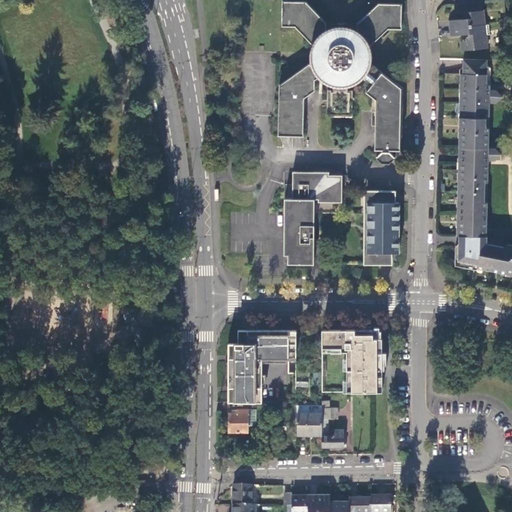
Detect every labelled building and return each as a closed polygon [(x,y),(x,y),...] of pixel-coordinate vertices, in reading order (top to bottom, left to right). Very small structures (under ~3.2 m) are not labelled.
[(482,1),(454,4),(455,13),(463,12),(463,13),(463,15),(464,16),(465,17),(466,17),(466,19),(448,21),(449,28),(485,25),(482,1)] [(315,91),(315,87),(350,88),(362,81),(374,82),(365,93),(376,101),(374,160),(391,161),(399,151),(401,89),(371,64),(371,48),(386,30),(401,30),(402,5),(375,4),(356,28),(327,27),(322,18),(303,2),(282,2),(281,27),(292,28),(310,42),(309,66),(279,83),(277,136),(303,137),(304,97),(315,91)] [(461,42),(462,51),(487,48),(486,35),(490,35),(489,24),(485,25),(449,28),(450,36),(468,35),(468,37),(466,37),(466,38),(465,40),(465,41),(461,42)] [(487,60),(463,59),(461,147),(485,148),(486,104),(487,90),(487,60)] [(496,103),(503,98),(503,96),(496,90),(487,90),(486,104),(496,103)] [(461,147),(459,235),(483,236),(485,161),(485,148),(461,147)] [(495,161),(501,156),(501,153),(495,148),(485,148),(485,161),(495,161)] [(329,173),(293,173),(292,185),(292,200),(314,200),(319,200),(319,203),(342,203),(342,177),(329,176),(329,173)] [(399,254),(399,203),(396,203),(396,191),(367,191),(368,196),(364,196),(364,218),(368,218),(367,265),(392,265),(392,254),(399,254)] [(284,212),(283,256),(284,256),(287,256),(287,264),(287,265),(310,265),(313,265),(314,244),(314,214),(314,200),(292,200),(284,200),(284,212)] [(319,200),(314,200),(314,214),(318,214),(342,215),(342,203),(319,203),(319,200)] [(483,236),(459,235),(459,245),(455,245),(455,265),(477,270),(479,266),(511,272),(511,248),(481,242),(481,237),(483,237),(483,236)] [(95,300),(94,321),(112,322),(112,301),(95,300)] [(140,309),(125,308),(124,323),(139,324),(140,309)] [(373,329),(322,329),(322,348),(333,348),(333,351),(346,351),(346,392),(382,392),(382,338),(373,338),(373,329)] [(228,344),(228,401),(262,402),(262,359),(296,359),(296,338),(296,331),(296,330),(242,330),(238,330),(238,344),(228,344)] [(140,332),(137,335),(137,341),(140,344),(149,344),(149,335),(146,332),(140,332)] [(321,435),(321,447),(343,447),(343,446),(346,446),(346,443),(343,443),(343,429),(335,429),(335,435),(328,435),(328,419),(336,419),(336,407),(328,408),(328,400),(322,400),(322,405),(322,413),(321,435)] [(296,413),(322,413),(322,405),(296,405),(296,413)] [(228,412),(228,431),(247,431),(247,426),(247,410),(237,410),(237,412),(228,412)] [(253,410),(247,410),(247,426),(253,426),(255,423),(255,412),(253,410)] [(296,413),(296,436),(321,435),(322,413),(296,413)] [(251,485),(234,485),(233,504),(251,505),(251,485)] [(308,511),(308,496),(292,497),(292,506),(292,511),(308,511)] [(308,511),(330,511),(331,504),(331,496),(308,496),(308,511)] [(371,511),(391,511),(391,496),(371,496),(371,498),(371,511)] [(371,511),(371,498),(349,499),(349,504),(349,511),(371,511)]
